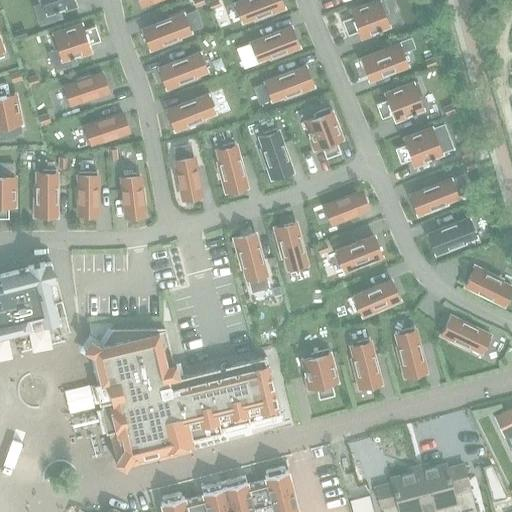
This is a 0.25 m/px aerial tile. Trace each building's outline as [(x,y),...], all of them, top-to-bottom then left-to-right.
[(43,1),(47,12),(54,10),(55,11),(58,10),(58,8),(64,6),(64,8),(75,5),(73,0),(37,0),(38,3),(43,1)] [(211,0),(208,1),(211,9),(220,6),(217,0),(211,0)] [(237,16),(240,15),(242,20),(254,15),(256,19),(284,8),(280,0),(242,0),(233,4),(237,16)] [(347,34),(359,30),(361,37),(372,33),(371,31),(377,29),(378,30),(381,29),(381,27),(388,25),(384,14),(388,12),(383,0),(376,0),(351,10),(353,15),(342,20),(347,34)] [(151,50),(179,39),(177,36),(189,31),(183,13),(143,29),(151,50)] [(88,44),(99,40),(95,25),(83,29),(81,24),(49,34),(53,49),(58,47),(62,58),(69,56),(70,58),(73,56),(73,55),(79,53),(79,54),(90,51),(88,44)] [(299,47),(291,26),(248,43),(253,55),(255,54),(257,59),(269,54),(271,58),(299,47)] [(24,27),(14,30),(15,32),(17,38),(26,35),(24,27)] [(417,40),(420,48),(429,45),(426,37),(417,40)] [(361,58),(369,78),(406,63),(399,44),(361,58)] [(195,78),(193,74),(206,69),(204,64),(206,63),(202,51),(159,68),(167,89),(195,78)] [(433,56),(424,60),(427,67),(436,64),(433,56)] [(314,62),(263,81),(267,92),(270,91),(272,96),(284,92),(285,94),(321,81),(314,62)] [(11,73),(12,81),(22,79),(20,71),(11,73)] [(108,90),(102,73),(90,77),(89,74),(75,79),(76,81),(61,86),(67,104),(108,90)] [(37,74),(27,77),(30,85),(39,82),(37,74)] [(393,113),(396,120),(406,116),(405,114),(411,112),(412,114),(416,112),(415,110),(422,108),(418,97),(423,95),(417,81),(385,93),(387,98),(376,103),(381,117),(393,113)] [(0,83),(0,125),(5,125),(6,130),(21,127),(14,93),(9,95),(6,82),(0,83)] [(214,105),(210,93),(167,110),(175,130),(203,120),(202,116),(203,116),(214,111),(212,106),(214,105)] [(452,103),(443,107),(446,114),(455,111),(452,103)] [(326,157),(340,152),(336,140),(341,138),(329,106),(315,112),(316,116),(306,121),(308,128),(307,128),(308,132),(310,131),(312,137),(310,138),(314,148),(321,146),(326,157)] [(50,121),(47,113),(38,116),(40,124),(50,121)] [(82,126),(88,144),(103,139),(104,141),(118,137),(117,134),(129,130),(123,113),(82,126)] [(406,143),(395,148),(400,162),(412,158),(414,165),(425,161),(424,159),(430,157),(431,158),(434,157),(434,155),(441,153),(437,142),(441,140),(436,126),(404,138),(406,143)] [(291,171),(276,127),(264,132),(265,134),(260,136),(264,148),(260,150),(270,178),(291,171)] [(220,162),(217,163),(224,191),(246,186),(234,141),(222,145),(222,147),(217,149),(220,162)] [(468,147),(459,150),(462,158),(471,154),(468,147)] [(117,158),(116,148),(108,149),(109,159),(117,158)] [(174,157),(177,172),(175,173),(178,187),(180,187),(183,199),(201,195),(192,153),(174,157)] [(476,165),(473,158),(464,161),(467,169),(476,165)] [(67,159),(58,159),(58,169),(67,169),(67,159)] [(14,171),(0,170),(0,217),(8,217),(8,205),(14,205),(14,171)] [(96,171),(78,171),(78,187),(75,187),(75,202),(78,202),(78,214),(96,214),(96,171)] [(37,215),(56,215),(55,172),(37,172),(37,187),(34,187),(34,202),(37,202),(37,215)] [(141,189),(139,174),(137,175),(136,172),(123,173),(123,176),(121,176),(125,216),(143,214),(142,204),(145,204),(143,189),(141,189)] [(446,204),(445,200),(457,196),(455,190),(457,189),(453,177),(410,194),(418,215),(446,204)] [(359,214),(358,211),(368,208),(361,190),(324,205),(331,222),(344,217),(345,219),(359,214)] [(494,202),(502,200),(499,190),(491,192),(494,202)] [(464,243),(462,240),(475,235),(473,230),(475,229),(471,217),(428,233),(436,254),(464,243)] [(295,222),(273,227),(281,256),(285,255),(288,268),(294,266),(295,269),(307,266),(295,222)] [(254,232),(233,238),(241,267),(244,266),(248,279),(253,277),(254,280),(266,276),(254,232)] [(373,235),(336,250),(344,269),(381,255),(373,235)] [(319,253),(328,249),(325,242),(316,245),(319,253)] [(59,320),(49,280),(56,278),(56,277),(54,277),(50,261),(44,262),(44,261),(27,265),(27,266),(0,273),(0,276),(1,281),(0,281),(0,334),(19,330),(19,329),(59,320)] [(502,278),(475,265),(465,285),(506,305),(511,293),(509,292),(511,287),(500,281),(502,278)] [(362,314),(399,298),(390,279),(354,295),(362,314)] [(483,345),(486,346),(491,335),(450,315),(440,335),(467,348),(469,345),(481,350),(483,345)] [(400,346),(396,347),(403,376),(425,371),(414,326),(401,329),(402,332),(396,333),(400,346)] [(265,354),(229,363),(229,367),(225,370),(221,369),(218,366),(178,375),(175,362),(173,362),(164,327),(111,327),(100,345),(90,338),(84,349),(94,355),(100,382),(108,382),(112,400),(109,404),(121,451),(115,461),(125,468),(131,458),(192,443),(191,439),(219,432),(220,433),(221,432),(220,428),(248,421),(250,421),(250,420),(278,414),(280,414),(279,413),(265,354)] [(380,383),(369,338),(356,341),(357,344),(352,345),(355,358),(351,359),(358,388),(380,383)] [(331,382),(336,381),(328,348),(313,351),(314,356),(303,359),(305,367),(303,367),(304,371),(306,370),(307,376),(306,377),(308,388),(316,386),(319,398),(334,394),(331,382)] [(511,406),(494,415),(504,435),(511,431),(511,406)] [(481,462),(491,497),(507,493),(491,460),(481,462)] [(422,486),(429,511),(442,511),(441,506),(454,503),(456,510),(473,505),(462,464),(447,468),(445,463),(418,470),(422,486)] [(265,478),(256,481),(263,511),(298,511),(287,469),(284,470),(283,465),(266,470),(267,474),(264,475),(265,478)] [(429,511),(422,486),(418,470),(390,477),(391,482),(375,487),(381,511),(429,511)] [(244,475),(222,480),(230,511),(263,511),(256,481),(246,483),(244,475)] [(203,494),(193,497),(196,511),(230,511),(222,480),(200,486),(203,494)] [(163,501),(160,501),(162,511),(196,511),(193,497),(184,499),(183,495),(180,496),(179,492),(162,496),(163,501)] [(349,500),(352,511),(373,511),(368,494),(349,500)]
